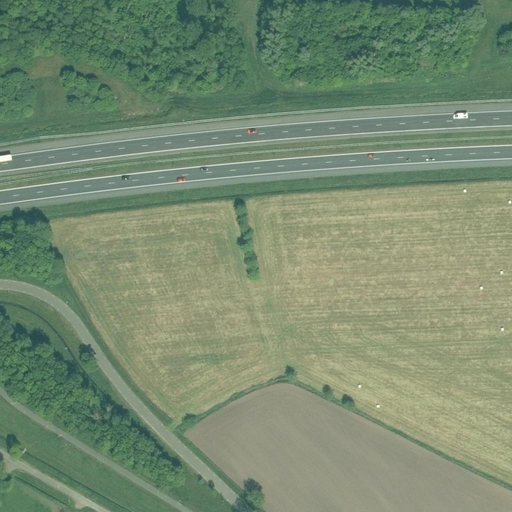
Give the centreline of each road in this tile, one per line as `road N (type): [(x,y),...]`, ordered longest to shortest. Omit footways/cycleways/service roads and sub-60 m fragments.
road 1 (motorway): [(0,199),(264,168),(511,153)]
road 2 (motorway): [(511,119),(256,135),(0,165)]
road 3 (unclassified): [(246,511),(137,404),(64,309),(32,290),(0,285)]
road 4 (unclassified): [(104,511),(0,452)]
